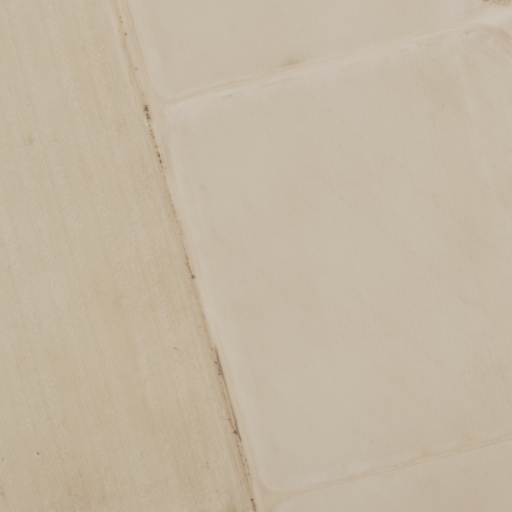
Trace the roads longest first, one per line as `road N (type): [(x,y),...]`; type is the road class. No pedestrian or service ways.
road 1 (track): [(255,511),(204,376),(164,226),(159,166),(139,146),(103,0)]
road 2 (track): [(511,71),(159,166)]
